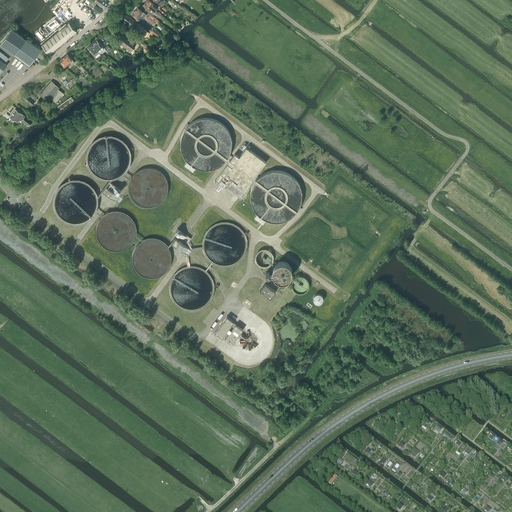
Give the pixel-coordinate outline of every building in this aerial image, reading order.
[(92,0),(94,2),(93,3),(98,7),(99,5),(101,6),(100,7),(101,8),(102,7),(103,8),(108,3),(103,0),(102,0),(101,0),(92,0)] [(149,0),(147,0),(146,2),(155,10),(158,7),(154,4),(149,0)] [(91,1),(88,4),(99,13),(102,10),(98,7),(93,3),(91,1)] [(155,10),(146,2),(143,5),(149,10),(152,13),(154,12),(159,16),(160,15),(155,10)] [(138,6),(132,13),(135,16),(137,18),(138,18),(140,15),(143,17),(144,17),(148,21),(148,20),(154,25),(157,20),(148,12),(146,14),(138,6)] [(126,14),(122,19),(133,27),(134,26),(137,22),(126,14)] [(69,21),(41,45),(46,51),(49,54),(77,31),(69,21)] [(137,22),(134,26),(136,27),(135,29),(140,32),(143,28),(139,24),(137,22)] [(12,28),(0,44),(0,45),(29,66),(41,50),(12,28)] [(128,40),(125,37),(120,43),(130,51),(136,42),(130,37),(128,40)] [(96,40),(92,44),(99,52),(104,49),(102,46),(96,40)] [(99,52),(92,44),(88,47),(91,51),(90,51),(94,57),(99,52)] [(65,65),(68,62),(71,66),(75,62),(72,59),(67,54),(60,60),(65,65)] [(58,89),(59,87),(51,81),(40,94),(48,101),(50,98),(55,102),(63,93),(58,89)] [(37,99),(30,93),(28,95),(25,93),(21,97),(31,105),(35,101),(37,99)] [(32,122),(15,109),(10,116),(17,122),(20,118),(29,125),(32,122)] [(234,153),(215,179),(239,197),(266,162),(246,147),(239,157),(234,153)] [(111,183),(108,186),(120,194),(122,191),(111,183)] [(103,191),(117,202),(120,197),(106,186),(103,191)] [(177,229),(175,232),(188,242),(190,239),(177,229)] [(175,238),(172,243),(188,255),(191,250),(175,238)] [(273,277),(276,276),(277,277),(278,278),(280,280),(282,280),(283,281),(285,281),(287,281),(289,280),(291,279),(293,278),(294,275),(295,274),(295,271),(295,269),(294,267),(293,265),(292,263),(290,262),(288,262),(286,261),(285,261),(283,261),(281,262),(279,263),(278,264),(276,266),(276,269),(275,271),(269,272),(269,274),(273,274),(273,277)] [(260,290),(270,299),(276,292),(265,283),(260,290)] [(227,316),(215,332),(222,338),(227,331),(229,332),(225,339),(232,344),(243,330),(233,323),(234,322),(227,316)]
